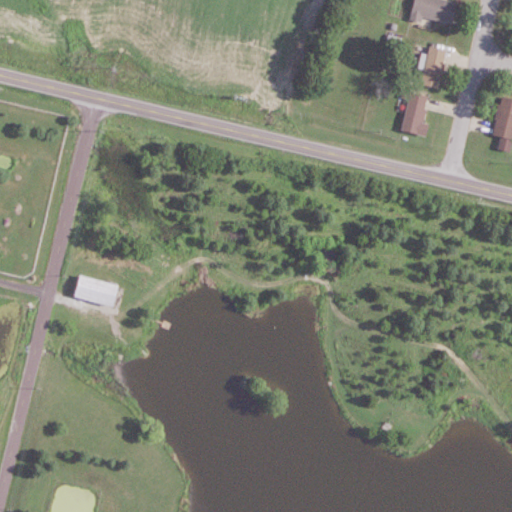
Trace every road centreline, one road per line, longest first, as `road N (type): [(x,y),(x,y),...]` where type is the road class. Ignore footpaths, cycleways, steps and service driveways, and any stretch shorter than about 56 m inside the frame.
road 1 (secondary): [(511,194),(0,76)]
road 2 (tertiary): [(0,500),(97,99)]
road 3 (residential): [(450,180),(491,0)]
